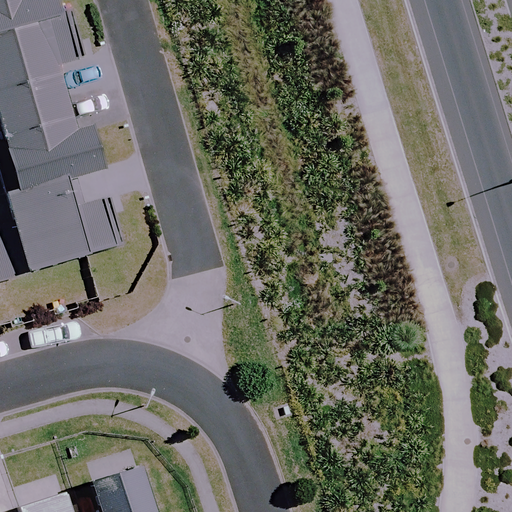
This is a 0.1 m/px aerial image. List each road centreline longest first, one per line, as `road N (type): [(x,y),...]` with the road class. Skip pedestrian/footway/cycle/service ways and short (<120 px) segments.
road 1 (residential): [(169,371),(194,263),(122,0)]
road 2 (secondary): [(511,245),(426,0)]
road 3 (residential): [(274,511),(259,461),(214,396),(169,371)]
road 4 (residential): [(169,371),(139,364),(79,369),(0,394)]
